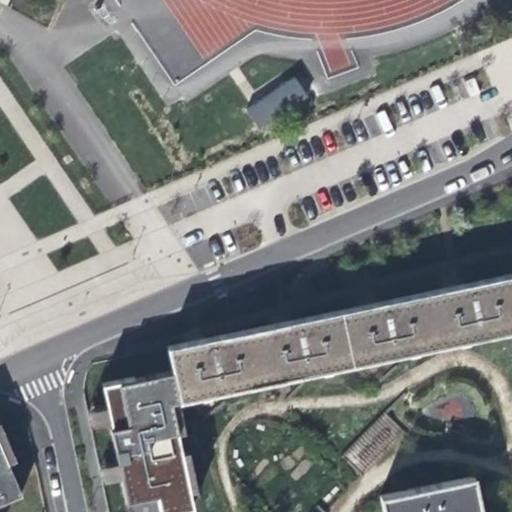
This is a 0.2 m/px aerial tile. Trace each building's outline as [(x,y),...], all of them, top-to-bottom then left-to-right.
[(298,78),(250,113),(264,132),(311,98),(298,78)] [(511,276),(457,288),(371,306),(348,311),(359,364),(511,331),(511,276)] [(359,364),(348,311),(280,325),(198,342),(167,349),(172,372),(178,402),(359,364)] [(178,402),(172,372),(134,381),(134,379),(102,386),(107,407),(110,423),(112,429),(110,429),(117,463),(120,479),(126,504),(156,497),(159,511),(179,511),(193,509),(190,493),(171,404),(178,402)] [(197,491),(178,402),(171,404),(190,493),(197,491)] [(110,423),(107,407),(88,411),(91,427),(110,423)] [(0,423),(0,505),(22,496),(9,465),(17,461),(8,443),(0,424),(0,423)] [(120,479),(117,463),(100,467),(103,482),(120,479)] [(478,511),(471,479),(379,498),(381,511),(478,511)]
